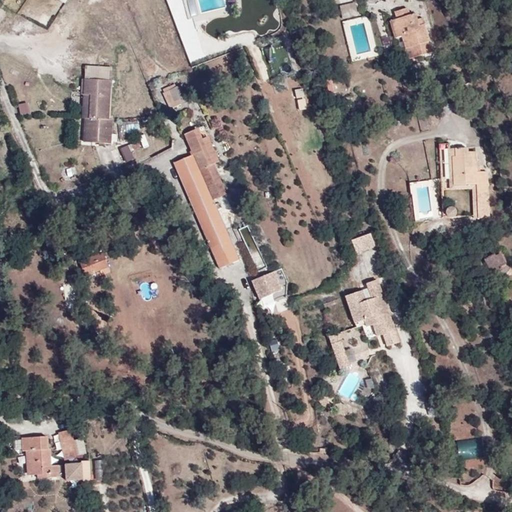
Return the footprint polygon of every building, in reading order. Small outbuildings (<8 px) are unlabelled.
[(419,26),(417,21),(414,14),(409,16),(406,8),(395,12),(397,19),(391,21),(396,38),(402,36),(406,49),(428,42),(424,25),(423,25),(419,26)] [(86,78),(112,78),(112,66),(86,65),(86,78)] [(110,120),(112,81),(85,79),(83,118),(86,118),(84,143),(112,145),(114,120),(110,120)] [(165,92),(177,87),(175,83),(163,89),(165,92)] [(182,84),(177,87),(165,92),(164,93),(172,109),(182,104),(180,99),(188,95),(182,84)] [(189,148),(208,139),(205,132),(186,141),(189,148)] [(209,141),(208,139),(189,148),(192,155),(201,175),(213,201),(227,194),(213,164),(218,162),(217,159),(209,141)] [(214,139),(209,141),(217,159),(222,157),(214,139)] [(467,148),(455,149),(456,157),(453,157),(454,176),(454,185),(478,184),(478,193),(487,193),(486,172),(480,172),(476,172),(476,160),(475,152),(467,152),(467,148)] [(456,157),(455,149),(448,149),(449,177),(454,176),(453,157),(456,157)] [(239,260),(213,201),(201,175),(192,155),(174,163),(220,268),(239,260)] [(373,232),(353,240),(358,254),(379,245),(373,232)] [(262,247),(258,249),(267,268),(271,266),(262,247)] [(103,253),(79,262),(85,276),(109,267),(103,253)] [(503,270),(501,267),(495,256),(494,253),(484,259),(493,275),(503,270)] [(495,256),(501,267),(506,264),(500,253),(495,256)] [(270,274),(263,276),(266,282),(254,288),(259,300),(278,292),(270,274)] [(266,282),(263,276),(263,275),(250,280),(254,288),(266,282)] [(400,343),(379,280),(367,284),(372,300),(367,302),(364,291),(344,297),(354,325),(364,321),(366,328),(373,326),(378,338),(383,337),(386,348),(400,343)] [(329,337),(340,371),(351,368),(342,342),(340,342),(337,334),(329,337)] [(61,445),(74,442),(71,430),(58,433),(61,445)] [(29,451),(30,475),(38,475),(38,478),(60,477),(59,465),(51,466),(51,450),(48,450),(47,437),(22,438),(22,452),(26,451),(29,451)] [(459,440),(460,458),(482,456),(481,439),(459,440)] [(78,457),(74,442),(61,445),(64,460),(78,457)] [(82,464),(66,465),(67,483),(83,482),(82,464)]
